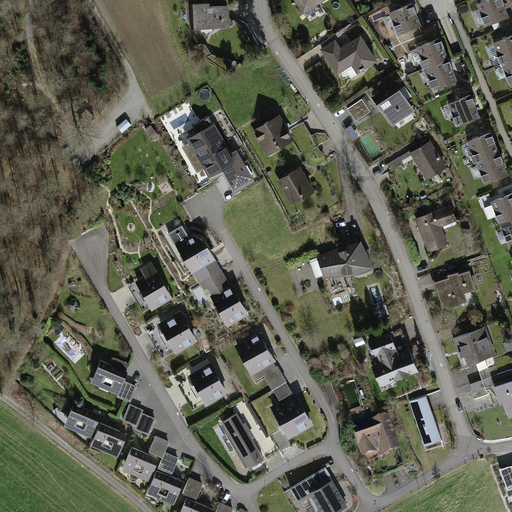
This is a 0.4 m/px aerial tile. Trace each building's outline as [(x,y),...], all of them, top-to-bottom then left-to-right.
[(296,0),(307,16),(320,8),(317,3),(320,0),(296,0)] [(486,0),(478,4),(483,16),(481,17),(484,23),(486,23),(486,24),(507,16),(502,3),(504,2),(502,0),(486,0)] [(208,3),(191,4),(192,27),(201,26),(201,31),(204,31),(206,33),(209,31),(211,31),(211,26),(221,26),(221,21),(223,18),(228,18),(228,6),(208,6),(208,3)] [(411,4),(390,12),(396,25),(394,26),(396,32),(398,31),(399,33),(420,24),(415,12),(416,11),(414,5),(412,5),(411,4)] [(441,27),(438,20),(427,25),(429,31),(441,27)] [(511,35),(505,38),(494,43),(499,55),(498,56),(500,63),(502,62),(502,63),(511,59),(511,35)] [(334,41),(322,49),(337,73),(345,68),(350,75),(353,76),(365,68),(364,67),(375,59),(360,36),(340,50),(334,41)] [(418,47),(426,67),(447,59),(442,46),(444,46),(441,39),(440,40),(439,38),(418,47)] [(447,59),(426,67),(435,88),(456,79),(451,67),(452,66),(450,59),(448,60),(447,59)] [(511,84),(511,83),(511,59),(502,63),(508,75),(506,76),(508,83),(510,82),(511,84)] [(395,83),(374,98),(391,123),(413,109),(395,83)] [(470,95),(449,103),(455,116),(453,117),(455,123),(457,122),(458,124),(479,116),(474,103),(475,102),(473,96),(471,97),(470,95)] [(362,98),(347,108),(356,120),(370,111),(362,98)] [(94,117),(88,112),(80,121),(85,126),(94,117)] [(198,132),(189,138),(211,175),(229,164),(232,169),(230,170),(238,184),(252,176),(236,150),(230,154),(208,117),(194,125),(198,132)] [(264,125),(255,131),(269,156),(281,149),(279,145),(291,138),(286,129),(287,128),(287,126),(285,123),(284,122),(283,122),(279,117),(270,122),(269,121),(268,121),(265,123),(264,124),(264,125)] [(150,125),(145,129),(152,139),(157,135),(150,125)] [(469,141),(477,162),(498,153),(493,141),(495,140),(492,134),(490,135),(490,133),(469,141)] [(431,142),(412,154),(421,168),(424,167),(429,174),(445,165),(431,142)] [(498,153),(477,162),(482,174),(481,174),(483,181),(485,180),(486,182),(507,174),(501,161),(503,160),(501,154),(499,155),(498,153)] [(387,164),(390,170),(403,163),(400,156),(387,164)] [(299,168),(279,180),(291,199),(300,194),(302,197),(313,191),(299,168)] [(500,220),(501,222),(511,216),(511,192),(492,201),(493,204),(484,207),(489,217),(496,215),(498,221),(500,220)] [(434,211),(416,218),(429,250),(447,243),(439,223),(455,216),(450,205),(434,212),(434,211)] [(511,216),(501,222),(506,234),(504,235),(507,241),(508,240),(509,242),(511,240),(511,216)] [(176,247),(179,246),(200,281),(205,278),(219,270),(212,259),(213,258),(208,250),(202,240),(198,237),(194,236),(187,240),(180,227),(169,233),(176,247)] [(360,241),(317,257),(335,305),(342,302),(340,296),(348,293),(342,275),(349,274),(357,272),(364,269),(372,266),(360,241)] [(449,277),(434,282),(443,309),(461,304),(458,294),(475,288),(469,269),(458,273),(459,275),(449,279),(449,277)] [(219,270),(205,278),(213,291),(227,283),(219,270)] [(156,272),(138,282),(143,291),(146,290),(149,295),(146,297),(152,306),(170,295),(156,272)] [(226,289),(213,297),(217,304),(214,306),(220,316),(223,314),(228,322),(246,311),(231,286),(226,289)] [(76,300),(71,300),(68,304),(70,308),(75,308),(78,305),(76,300)] [(377,315),(389,312),(386,303),(374,306),(377,315)] [(180,313),(161,324),(176,350),(195,338),(180,313)] [(378,352),(382,362),(384,366),(397,361),(391,347),(395,346),(393,340),(403,336),(400,328),(370,341),(372,347),(370,349),(370,351),(371,353),(372,354),(375,353),(378,352)] [(482,328),(455,337),(459,349),(463,348),(464,350),(465,352),(463,352),(467,363),(476,360),(479,369),(487,367),(484,357),(494,354),(490,343),(487,344),(482,328)] [(259,333),(237,346),(252,371),(269,361),(274,359),(259,333)] [(395,346),(391,347),(397,361),(384,366),(382,362),(373,366),(377,375),(381,385),(417,369),(412,356),(403,336),(393,340),(395,346)] [(122,369),(101,360),(93,377),(119,389),(116,395),(130,401),(136,388),(123,382),(127,371),(122,369)] [(211,364),(191,376),(196,383),(197,383),(203,393),(202,394),(206,401),(226,390),(211,364)] [(481,378),(498,372),(495,365),(479,371),(481,378)] [(286,381),(277,366),(264,373),(273,389),(277,386),(285,382),(286,381)] [(64,375),(59,369),(56,372),(61,378),(64,375)] [(484,379),(486,385),(510,376),(508,370),(484,379)] [(511,379),(495,386),(498,394),(501,393),(508,411),(511,410),(511,379)] [(291,392),(285,382),(277,386),(283,397),(291,392)] [(474,398),(488,393),(485,385),(472,390),(474,398)] [(426,394),(409,400),(427,450),(443,445),(426,394)] [(283,403),(274,408),(279,418),(278,418),(277,421),(279,425),(283,426),(284,425),(289,434),(311,422),(296,396),(283,403)] [(93,432),(100,414),(95,412),(74,403),(66,420),(93,432)] [(137,424),(141,413),(143,410),(129,405),(123,418),(137,424)] [(141,413),(137,424),(135,427),(149,433),(155,419),(141,413)] [(237,413),(223,421),(249,466),(263,458),(237,413)] [(386,418),(355,429),(363,450),(372,447),(374,452),(381,449),(382,450),(396,445),(386,418)] [(122,432),(100,423),(93,440),(119,451),(126,434),(122,432)] [(163,456),(164,453),(169,442),(155,436),(149,450),(163,456)] [(150,476),(158,458),(152,455),(132,447),(124,464),(150,476)] [(164,453),(163,456),(158,466),(172,472),(178,459),(164,453)] [(511,466),(501,470),(508,488),(511,485),(511,466)] [(178,479),(157,469),(149,487),(175,498),(183,481),(178,479)] [(321,470),(290,488),(298,500),(311,493),(321,511),(323,511),(333,507),(335,511),(346,505),(332,480),(328,482),(321,470)] [(202,484),(188,478),(183,492),(196,498),(202,484)] [(207,506),(187,497),(180,511),(211,511),(213,509),(207,506)] [(231,511),(233,509),(219,503),(215,511),(231,511)]
